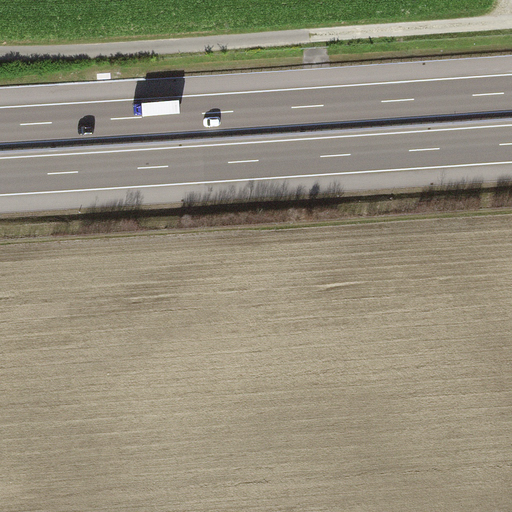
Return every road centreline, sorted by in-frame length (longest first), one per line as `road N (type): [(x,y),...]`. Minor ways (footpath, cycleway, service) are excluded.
road 1 (motorway): [(0,177),(511,143)]
road 2 (motorway): [(511,93),(0,126)]
road 3 (track): [(511,26),(0,54)]
